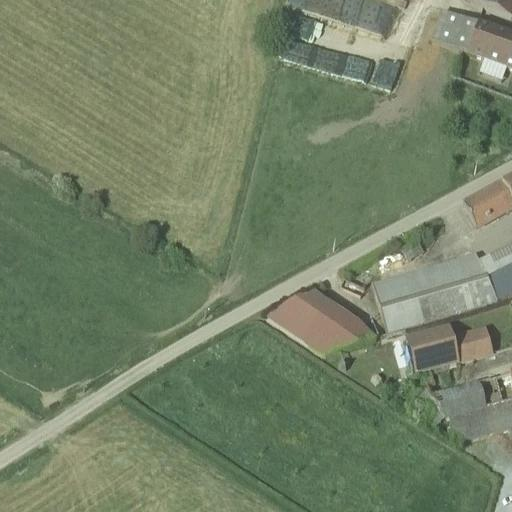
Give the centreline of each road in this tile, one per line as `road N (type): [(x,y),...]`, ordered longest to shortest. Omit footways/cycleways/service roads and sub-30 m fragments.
road 1 (residential): [(249,319),(511,175)]
road 2 (unclassified): [(0,473),(249,319)]
